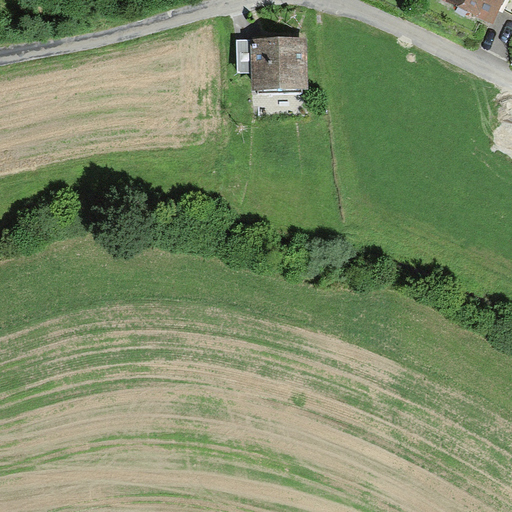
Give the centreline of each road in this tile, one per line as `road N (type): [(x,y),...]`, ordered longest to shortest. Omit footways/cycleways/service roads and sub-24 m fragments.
road 1 (residential): [(0,54),(240,0)]
road 2 (residential): [(320,0),(511,85)]
